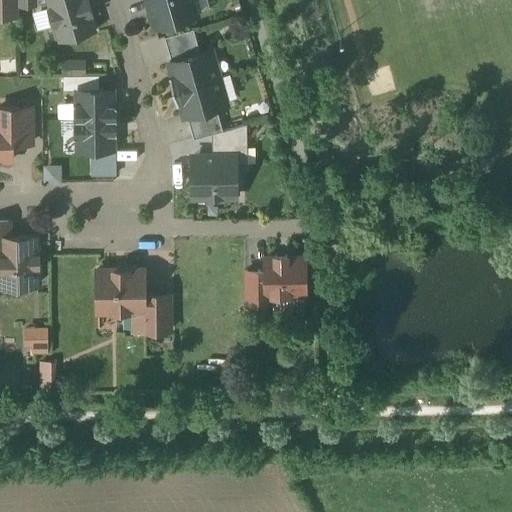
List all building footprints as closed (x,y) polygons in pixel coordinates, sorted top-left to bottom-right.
[(0,0),(0,19),(13,19),(13,0),(0,0)] [(89,0),(37,0),(50,43),(98,29),(89,0)] [(188,0),(137,0),(148,35),(194,21),(188,0)] [(158,60),(167,91),(211,78),(202,47),(158,60)] [(167,91),(176,121),(220,109),(211,78),(167,91)] [(113,85),(66,87),(67,119),(113,117),(113,85)] [(0,164),(10,164),(10,145),(25,145),(24,107),(0,107),(0,164)] [(113,117),(67,119),(68,150),(113,149),(113,117)] [(239,148),(178,149),(179,203),(240,202),(239,148)] [(8,219),(0,219),(0,290),(40,291),(40,233),(8,233),(8,219)] [(258,265),(240,266),(241,308),(263,307),(263,298),(304,297),(302,249),(257,251),(258,265)] [(146,260),(87,262),(88,317),(123,316),(124,335),(161,333),(160,287),(147,288),(146,260)] [(19,348),(45,348),(45,325),(19,325),(19,348)] [(53,360),(36,360),(36,385),(53,385),(53,360)]
